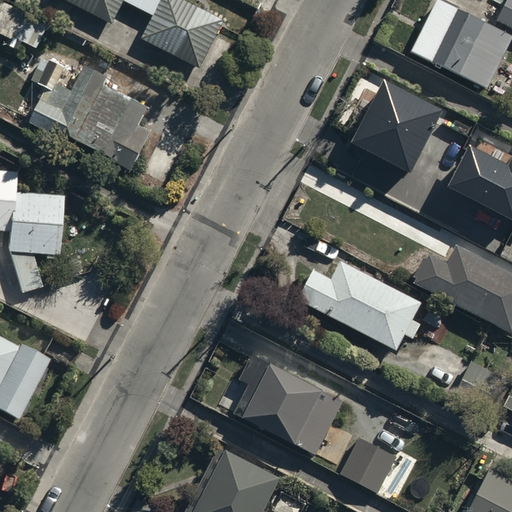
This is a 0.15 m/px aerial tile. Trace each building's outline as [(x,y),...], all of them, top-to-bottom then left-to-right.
[(25,15),(26,13),(0,0),(0,33),(9,38),(6,44),(19,50),(23,42),(37,48),(47,26),(25,15)] [(14,0),(23,4),(25,0),(60,0),(114,28),(126,6),(155,21),(151,28),(143,24),(136,37),(145,42),(144,44),(200,73),(225,25),(177,0),(14,0)] [(510,31),(450,0),(431,0),(407,46),(482,84),(510,31)] [(511,0),(504,0),(497,14),(511,22),(511,0)] [(52,93),(34,128),(71,147),(74,142),(123,167),(122,169),(137,176),(155,140),(141,133),(152,112),(110,90),(113,84),(90,72),(78,96),(64,89),(71,74),(56,67),(45,89),(52,93)] [(439,101),(379,69),(346,131),(407,163),(439,101)] [(511,145),(506,158),(464,136),(441,178),(511,215),(511,145)] [(0,236),(12,238),(10,257),(13,257),(24,299),(44,293),(35,259),(61,261),(65,202),(19,199),(21,177),(0,175),(0,236)] [(411,277),(509,328),(511,323),(511,270),(453,240),(444,258),(426,248),(411,277)] [(296,293),(394,344),(418,297),(341,257),(332,274),(311,264),(296,293)] [(0,343),(0,415),(20,425),(50,364),(22,351),(21,354),(0,343)] [(233,403),(314,445),(340,395),(250,349),(237,373),(246,378),(233,403)] [(507,376),(470,356),(451,393),(488,412),(507,376)] [(342,473),(374,490),(394,452),(362,436),(342,473)] [(223,444),(188,511),(270,511),(260,507),(278,472),(223,444)] [(511,511),(511,473),(487,461),(460,511),(511,511)]
